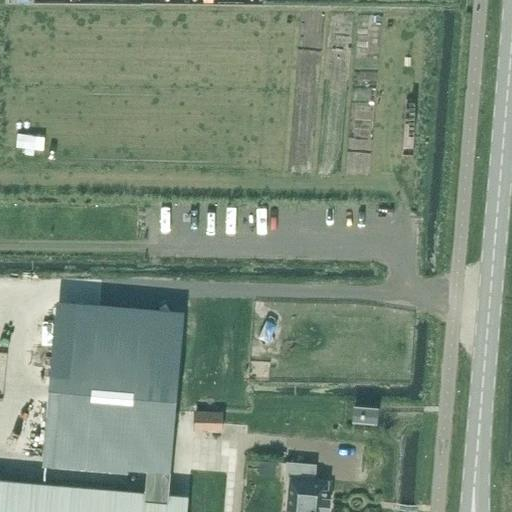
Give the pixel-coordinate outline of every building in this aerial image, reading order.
[(186,302),(57,291),(44,453),(173,463),(186,302)] [(378,421),(378,407),(354,406),(353,420),(378,421)] [(196,411),(195,427),(209,428),(209,424),(219,424),(220,412),(196,411)] [(314,478),(315,464),(288,461),(286,477),(290,478),(287,511),(325,511),(326,508),(327,508),(328,509),(329,507),(328,507),(329,497),(330,495),(328,495),(327,495),(328,480),(314,478)] [(0,511),(176,511),(62,502),(64,482),(0,476),(0,511)]
